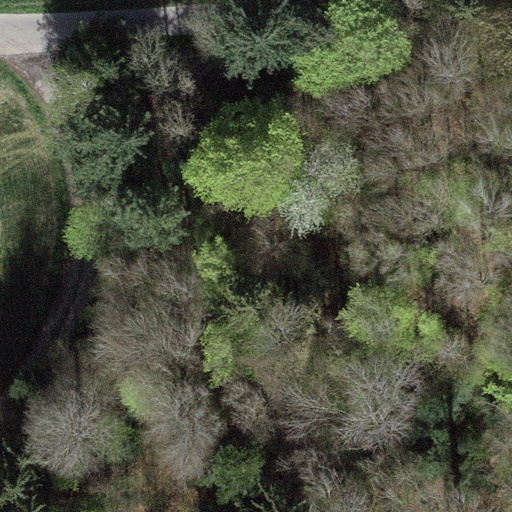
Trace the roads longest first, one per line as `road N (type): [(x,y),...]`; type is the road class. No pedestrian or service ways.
road 1 (track): [(16,31),(84,126),(103,193),(79,276),(0,451)]
road 2 (unclassified): [(253,0),(0,31)]
